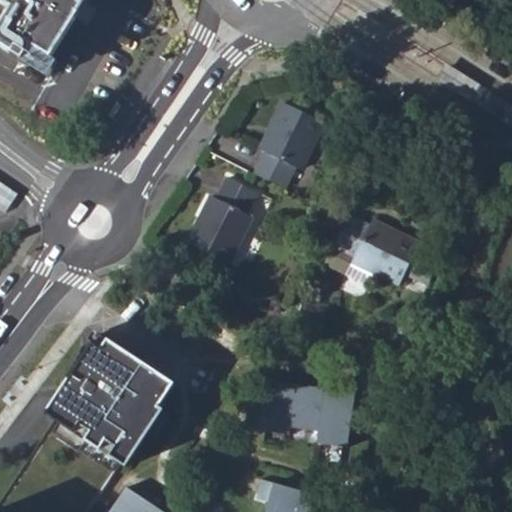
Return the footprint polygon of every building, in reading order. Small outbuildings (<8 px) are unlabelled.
[(0,0),(12,7),(0,25),(0,44),(24,59),(28,52),(20,46),(23,40),(52,58),(76,18),(73,16),(79,6),(82,0),(0,0)] [(511,126),(511,104),(446,64),(436,80),(511,126)] [(294,167),(298,171),(321,124),(282,103),(258,150),(263,152),(254,173),(284,187),(294,167)] [(0,202),(9,209),(22,190),(0,174),(0,202)] [(209,197),(186,243),(227,263),(249,218),(245,215),(255,194),(226,179),(214,199),(209,197)] [(350,264),(368,273),(397,287),(404,274),(425,285),(436,251),(372,220),(367,227),(348,216),(331,247),(353,259),(350,264)] [(342,278),(362,289),(368,273),(350,264),(342,278)] [(0,511),(90,511),(122,463),(128,467),(166,409),(161,406),(176,383),(99,332),(46,413),(55,419),(0,503),(0,511)] [(297,432),(307,391),(278,384),(270,416),(250,411),(245,432),(257,435),(265,437),(266,433),(292,440),(297,441),(299,433),(297,432)] [(307,391),(297,432),(299,433),(325,440),(335,397),(307,391)] [(353,458),(367,400),(336,393),(335,397),(325,440),(323,451),(353,458)] [(297,511),(303,491),(261,479),(257,494),(270,498),(266,511),(297,511)] [(112,510),(115,511),(163,511),(151,503),(156,497),(143,489),(139,496),(127,488),(112,510)] [(329,511),(333,500),(303,491),(297,511),(329,511)]
